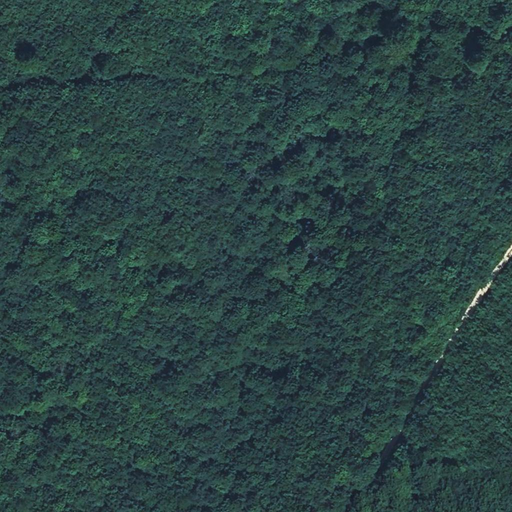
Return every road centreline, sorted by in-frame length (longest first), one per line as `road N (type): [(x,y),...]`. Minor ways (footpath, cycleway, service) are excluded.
road 1 (track): [(0,94),(418,47)]
road 2 (track): [(511,255),(442,357),(398,448)]
